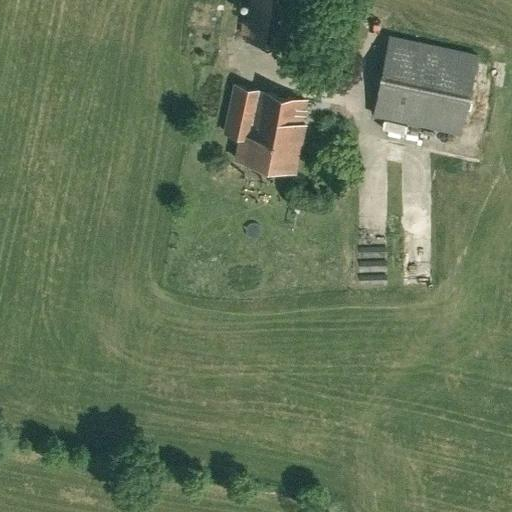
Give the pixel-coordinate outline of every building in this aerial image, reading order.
[(286,45),(291,0),(249,0),(245,41),(286,45)] [(460,132),(477,53),(389,34),(372,113),(460,132)] [(299,128),(306,98),(235,83),(225,130),(241,134),(236,156),(293,169),(302,129),(299,128)] [(390,135),(389,151),(429,155),(430,139),(390,135)] [(411,270),(412,288),(439,287),(438,269),(411,270)]
